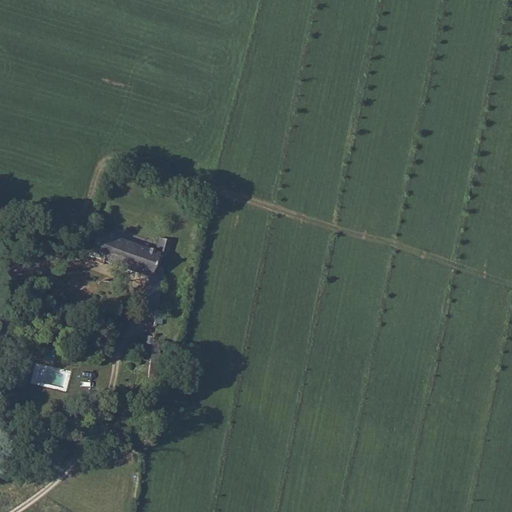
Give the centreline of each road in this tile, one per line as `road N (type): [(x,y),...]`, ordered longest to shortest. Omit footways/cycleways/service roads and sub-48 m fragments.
road 1 (track): [(0,201),(56,221),(75,217),(112,154),(209,184)]
road 2 (track): [(17,511),(101,430),(115,357)]
